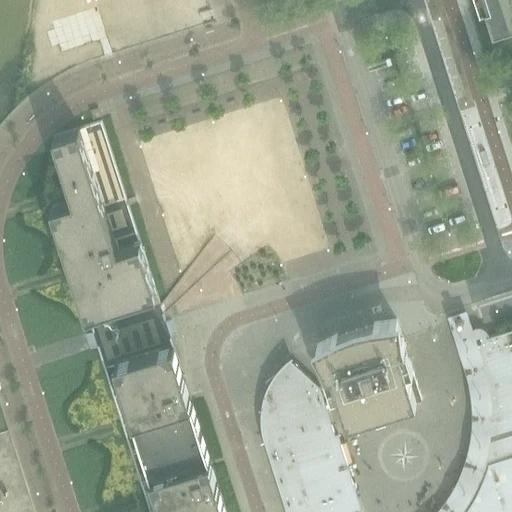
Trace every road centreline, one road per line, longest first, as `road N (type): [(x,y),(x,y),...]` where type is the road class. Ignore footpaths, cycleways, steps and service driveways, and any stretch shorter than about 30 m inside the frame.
road 1 (residential): [(341,13),(428,289),(444,294),(504,278)]
road 2 (residential): [(504,278),(413,0)]
